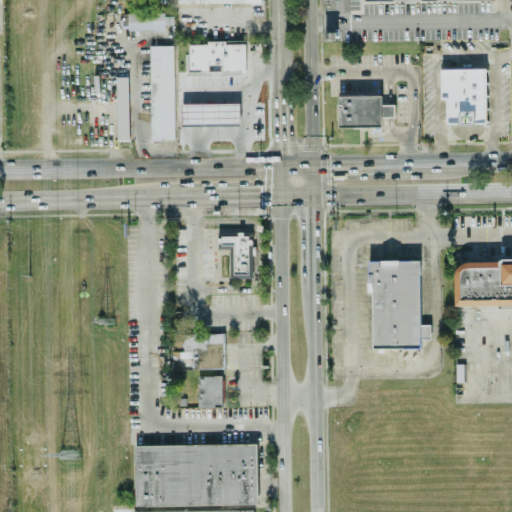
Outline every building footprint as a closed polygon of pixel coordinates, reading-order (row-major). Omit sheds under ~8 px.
[(165,29),(164,25),(172,24),(172,13),(124,14),(125,30),(165,29)] [(188,43),(189,71),(245,70),(245,42),(188,43)] [(173,45),(149,46),(150,140),(174,139),(173,45)] [(484,69),(440,69),(440,99),(447,99),(447,125),(484,125),(484,69)] [(127,77),(115,77),(116,141),(128,140),(127,77)] [(380,127),(380,95),(337,96),(338,128),(380,127)] [(239,103),(181,104),(181,126),(240,125),(239,103)] [(233,274),(233,245),(221,245),(221,243),(217,243),(217,238),(221,238),(221,236),(238,236),(238,232),(243,232),(243,236),(248,236),(248,239),(251,239),(251,244),(247,244),(247,274),(233,274)] [(511,305),(455,306),(454,275),(455,271),(458,266),(462,263),(466,261),(499,261),(502,259),(511,259),(511,305)] [(372,348),(371,260),(418,260),(419,325),(430,325),(430,339),(419,339),(419,347),(372,348)] [(224,368),(223,333),(183,334),(183,357),(191,356),(191,369),(224,368)] [(197,376),(197,407),(222,407),(221,376),(197,376)] [(134,446),(135,506),(257,504),(256,444),(134,446)]
